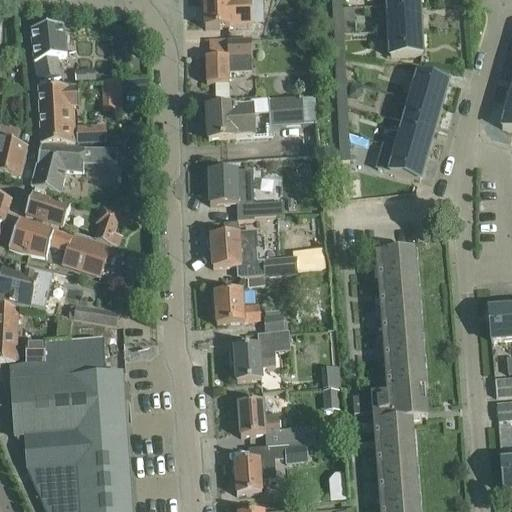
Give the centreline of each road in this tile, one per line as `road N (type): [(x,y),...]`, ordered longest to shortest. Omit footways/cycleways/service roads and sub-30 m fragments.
road 1 (residential): [(141,10),(165,62),(173,342),(185,377),(193,511)]
road 2 (residential): [(485,511),(466,273)]
road 3 (residential): [(21,197),(34,129),(25,0)]
road 4 (residential): [(463,158),(502,162),(511,269),(466,273)]
road 5 (residential): [(463,158),(502,2)]
